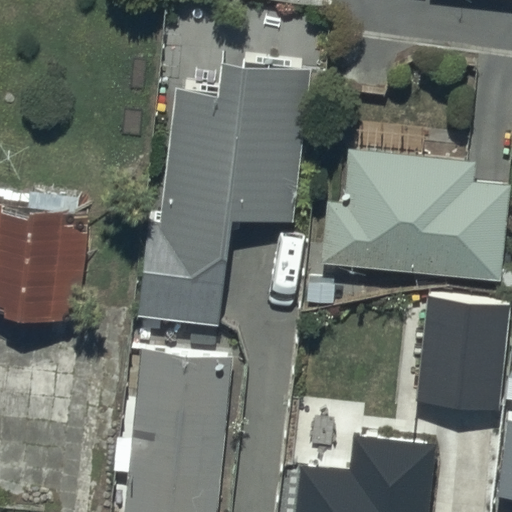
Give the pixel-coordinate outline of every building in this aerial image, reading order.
[(227,75),(179,68),(146,301),(222,311),(239,190),(301,198),(322,51),(232,38),(227,75)] [(484,139),(354,129),(350,184),(332,182),(327,244),(507,257),(511,183),(511,168),(482,166),(484,139)] [(90,185),(0,177),(0,287),(81,294),(90,185)] [(511,286),(431,278),(420,385),(501,393),(511,286)] [(234,338),(144,331),(129,504),(220,511),(234,338)] [(511,402),(507,402),(500,477),(511,478),(511,402)] [(429,511),(438,441),(354,432),(350,473),(301,468),(296,511),(429,511)]
